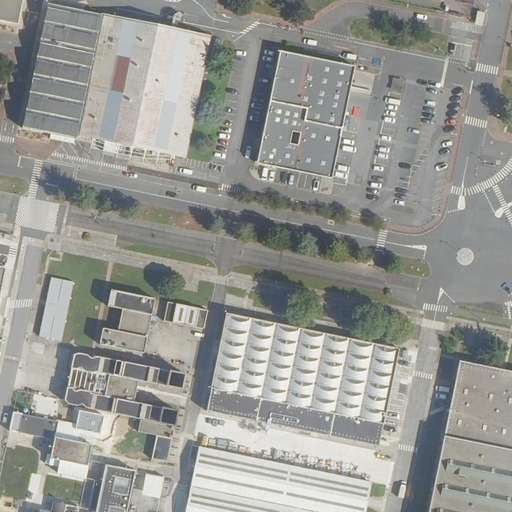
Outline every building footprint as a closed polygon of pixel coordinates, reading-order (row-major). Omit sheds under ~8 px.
[(0,0),(0,20),(18,24),(22,0),(0,0)] [(77,135),(95,138),(107,140),(106,149),(118,151),(119,143),(187,154),(212,35),(48,2),(21,128),(76,139),(77,135)] [(475,12),(472,20),(480,22),(482,14),(475,12)] [(282,50),(258,163),(334,177),(356,65),(282,50)] [(107,140),(95,138),(94,149),(105,151),(106,149),(107,140)] [(0,238),(0,260),(5,261),(9,240),(0,238)] [(49,277),(37,336),(60,341),(72,282),(49,277)] [(102,328),(98,344),(143,353),(153,299),(110,290),(106,306),(122,309),(117,331),(102,328)] [(167,302),(163,322),(199,329),(204,326),(208,310),(167,302)] [(226,313),(206,411),(368,444),(379,446),(399,349),(293,327),(226,313)] [(73,352),(63,401),(67,405),(75,407),(80,404),(83,405),(85,409),(140,420),(137,433),(157,436),(151,459),(167,462),(177,412),(133,402),(138,382),(181,390),(185,374),(97,356),(92,360),(88,359),(86,354),(73,352)] [(511,511),(511,371),(460,361),(428,511),(511,511)] [(11,412),(7,431),(53,440),(47,465),(58,466),(57,473),(83,478),(95,422),(76,418),(74,425),(11,412)] [(199,448),(185,511),(365,511),(372,481),(343,476),(199,448)] [(94,511),(125,511),(134,471),(104,465),(100,481),(93,480),(86,510),(94,511)] [(144,473),(143,495),(162,496),(163,475),(144,473)] [(48,511),(76,511),(77,507),(50,502),(49,511),(48,511)]
